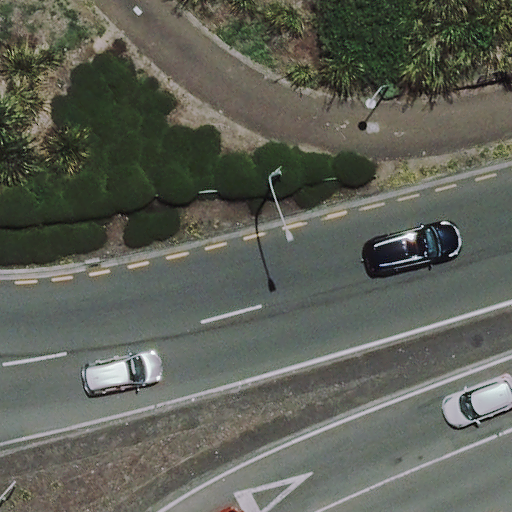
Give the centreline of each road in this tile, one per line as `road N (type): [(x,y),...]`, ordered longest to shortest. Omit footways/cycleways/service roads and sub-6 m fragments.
road 1 (secondary): [(0,365),(511,240)]
road 2 (secondary): [(511,431),(321,511)]
